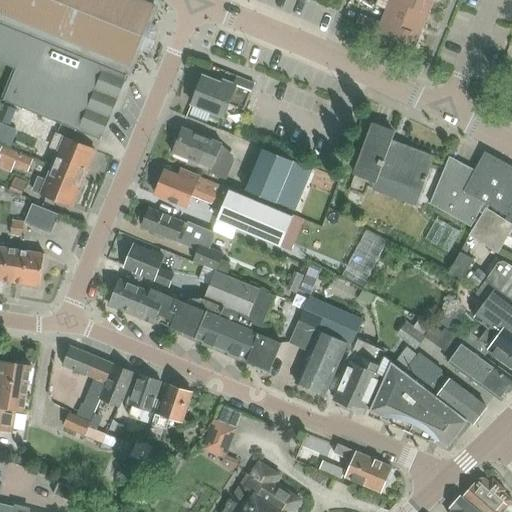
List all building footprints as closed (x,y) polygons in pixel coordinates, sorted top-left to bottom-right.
[(0,0),(0,23),(127,75),(127,76),(140,44),(150,46),(155,34),(146,29),(155,7),(137,0),(0,0)] [(390,0),(386,10),(424,26),(433,4),(421,0),(390,0)] [(415,47),(424,26),(386,10),(381,23),(368,18),(365,26),(377,31),(377,32),(415,47)] [(361,15),(358,23),(362,25),(365,26),(368,18),(361,15)] [(2,102),(100,142),(127,75),(0,23),(0,64),(14,71),(2,102)] [(222,85),(203,77),(192,104),(224,117),(230,104),(243,110),(242,111),(244,111),(254,85),(237,78),(234,86),(224,81),(222,85)] [(1,106),(0,109),(0,122),(9,126),(14,111),(1,106)] [(374,125),(355,174),(375,182),(372,191),(414,207),(433,158),(391,142),(394,133),(374,125)] [(213,172),(225,177),(228,169),(224,167),(228,155),(220,152),(223,145),(183,128),(173,153),(213,170),(213,172)] [(58,150),(52,167),(83,180),(95,152),(57,135),(52,148),(58,150)] [(3,147),(0,154),(0,161),(28,173),(33,160),(3,147)] [(245,191),(277,204),(294,162),(263,149),(245,191)] [(511,166),(486,152),(476,170),(455,159),(451,156),(430,204),(471,228),(480,213),(482,215),(486,208),(489,209),(491,206),(508,216),(507,218),(511,220),(511,166)] [(72,207),(83,180),(52,167),(45,181),(39,179),(34,191),(72,207)] [(218,221),(280,247),(293,217),(231,191),(231,190),(201,178),(201,177),(182,170),(179,177),(165,172),(155,196),(186,209),(192,195),(223,208),(218,221)] [(15,178),(10,191),(22,196),(27,183),(15,178)] [(350,192),(346,203),(357,207),(361,196),(350,192)] [(32,206),(24,223),(51,235),(59,217),(32,206)] [(470,235),(499,253),(509,237),(511,231),(511,223),(489,209),(486,208),(470,235)] [(150,209),(148,213),(145,212),(142,213),(141,216),(139,220),(140,222),(144,224),(142,228),(200,252),(202,247),(209,250),(216,233),(213,232),(188,222),(187,224),(183,223),(150,209)] [(448,252),(460,232),(437,219),(426,239),(448,252)] [(24,223),(14,221),(12,235),(22,237),(24,223)] [(367,230),(342,276),(363,287),(388,242),(367,230)] [(125,269),(169,288),(175,275),(159,269),(164,257),(136,245),(125,269)] [(229,264),(222,261),(224,256),(209,250),(202,247),(200,252),(196,262),(205,266),(217,271),(217,273),(227,277),(231,268),(229,264)] [(0,280),(14,283),(19,251),(0,248),(0,280)] [(45,255),(19,251),(14,283),(40,287),(45,255)] [(463,280),(474,260),(460,252),(449,272),(463,280)] [(511,266),(501,260),(486,282),(511,300),(511,266)] [(476,270),(469,280),(477,287),(485,276),(476,270)] [(211,287),(206,297),(250,316),(260,290),(227,277),(217,273),(211,287)] [(310,295),(316,282),(305,278),(299,290),(310,295)] [(110,304),(133,314),(144,290),(121,280),(110,304)] [(511,300),(486,282),(476,294),(487,302),(475,317),(490,328),(511,344),(511,300)] [(153,294),(144,290),(133,314),(143,318),(145,315),(156,319),(155,321),(157,321),(168,296),(155,290),(153,294)] [(173,298),(190,306),(213,315),(235,325),(258,334),(260,335),(274,296),(260,290),(250,316),(206,297),(173,298)] [(157,321),(179,331),(190,306),(173,298),(168,296),(157,321)] [(362,321),(311,298),(308,306),(290,343),(310,352),(297,382),(325,395),(348,345),(352,346),(364,320),(362,319),(362,321)] [(451,302),(442,313),(454,324),(464,313),(451,302)] [(179,331),(202,340),(213,315),(190,306),(179,331)] [(213,315),(202,340),(224,350),(235,325),(213,315)] [(417,349),(425,338),(405,323),(397,334),(417,349)] [(224,350),(247,360),(258,334),(235,325),(224,350)] [(511,377),(485,357),(488,353),(466,337),(462,342),(447,330),(445,332),(435,325),(427,337),(454,357),(450,363),(501,402),(509,392),(511,389),(511,377)] [(469,332),(466,337),(488,353),(490,350),(511,367),(511,344),(490,328),(481,340),(469,332)] [(281,344),(260,335),(258,334),(247,360),(248,360),(247,362),(269,371),(281,344)] [(382,376),(377,373),(387,350),(358,337),(348,361),(351,362),(334,398),(363,411),(368,400),(370,401),(382,376)] [(64,366),(94,379),(83,404),(97,410),(101,399),(107,385),(105,384),(113,365),(72,347),(64,366)] [(407,348),(395,364),(405,372),(418,356),(407,348)] [(405,372),(437,397),(438,395),(475,423),(487,408),(450,380),(441,373),(443,371),(420,353),(418,356),(405,372)] [(464,424),(467,420),(437,397),(405,372),(395,364),(393,363),(371,411),(383,416),(383,418),(448,446),(466,426),(464,424)] [(0,430),(12,432),(16,410),(25,411),(32,369),(2,364),(0,376),(0,430)] [(115,365),(107,385),(101,399),(120,407),(134,373),(115,365)] [(129,418),(141,422),(145,410),(155,413),(159,401),(156,400),(162,384),(140,376),(136,388),(134,387),(128,404),(133,406),(129,418)] [(182,422),(193,394),(170,386),(163,404),(162,404),(150,436),(162,440),(170,418),(182,422)] [(70,413),(63,427),(85,437),(89,427),(91,422),(76,416),(74,415),(70,413)] [(273,419),(268,430),(281,437),(287,426),(273,419)] [(218,423),(214,421),(202,452),(214,456),(217,448),(228,453),(237,430),(218,423)] [(113,422),(110,431),(123,436),(126,427),(113,422)] [(89,427),(85,437),(112,447),(115,447),(117,441),(116,439),(89,427)] [(138,441),(133,452),(148,459),(153,447),(138,441)] [(392,468),(340,445),(336,454),(354,462),(347,478),(381,493),(392,468)] [(148,459),(145,465),(151,468),(161,451),(153,447),(148,459)] [(126,457),(122,467),(141,476),(151,468),(145,465),(130,459),(126,457)] [(346,471),(323,461),(319,470),(342,480),(346,471)] [(293,511),(301,501),(274,484),(279,476),(260,463),(251,477),(253,478),(237,503),(231,500),(223,511),(293,511)] [(62,477),(54,495),(95,511),(97,511),(104,494),(62,477)] [(511,501),(503,493),(504,491),(492,480),(489,484),(484,479),(480,480),(465,496),(482,511),(502,511),(511,502),(511,501)] [(477,511),(463,499),(459,500),(454,507),(453,511),(451,511),(477,511)] [(22,511),(23,511),(22,511),(21,511),(20,511),(14,511),(15,507),(0,503),(0,511),(22,511)]
